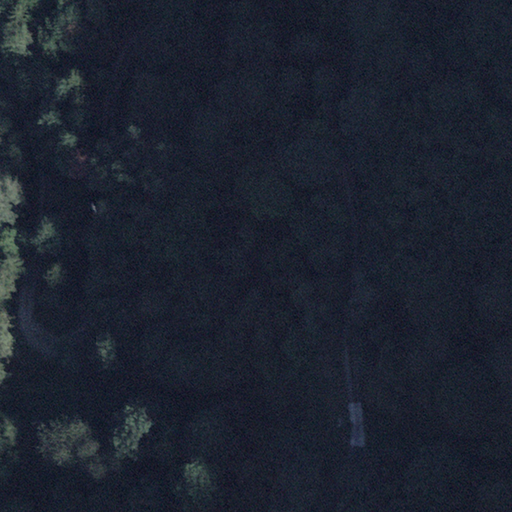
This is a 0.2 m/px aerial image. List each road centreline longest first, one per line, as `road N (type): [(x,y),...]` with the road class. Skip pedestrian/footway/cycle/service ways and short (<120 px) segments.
road 1 (track): [(0,37),(32,115),(50,190),(32,332),(52,341),(78,331),(116,194),(120,70),(174,0)]
road 2 (track): [(370,0),(349,134),(358,244),(348,341),(357,427),(324,511)]
